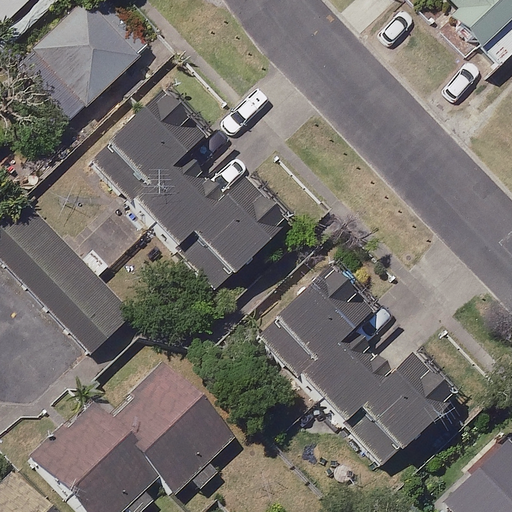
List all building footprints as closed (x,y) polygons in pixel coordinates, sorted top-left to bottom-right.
[(31,0),(0,0),(0,30),(1,31),(31,0)] [(511,0),(429,0),(447,19),(441,25),(490,76),(511,54),(511,0)] [(141,57),(91,1),(15,70),(66,125),(141,57)] [(199,141),(161,100),(87,169),(166,255),(170,251),(212,297),(279,235),(239,191),(211,217),(167,170),(199,141)] [(364,319),(325,279),(255,346),(378,474),(447,408),(405,364),(377,391),(335,347),(364,319)] [(224,448),(162,384),(108,437),(86,414),(30,469),(71,511),(120,511),(151,483),(169,502),(224,448)] [(511,511),(511,462),(502,452),(441,511),(442,511),(511,511)] [(0,511),(29,511),(6,488),(0,493),(0,511)]
